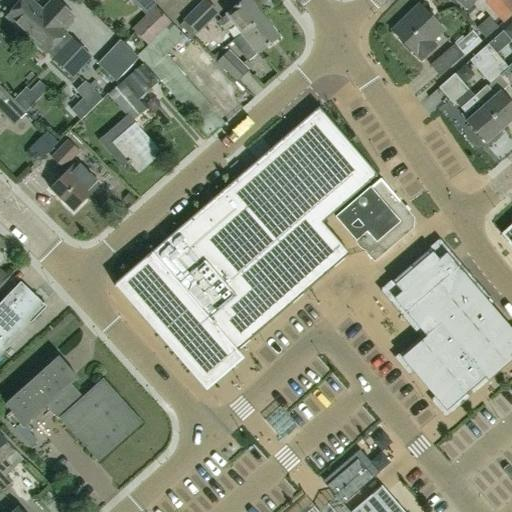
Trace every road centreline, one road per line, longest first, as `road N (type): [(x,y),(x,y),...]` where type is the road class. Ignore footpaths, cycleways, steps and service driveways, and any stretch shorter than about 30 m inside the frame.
road 1 (residential): [(72,280),(345,38)]
road 2 (residential): [(124,511),(189,445),(194,414),(72,280)]
road 3 (residential): [(460,222),(345,38)]
